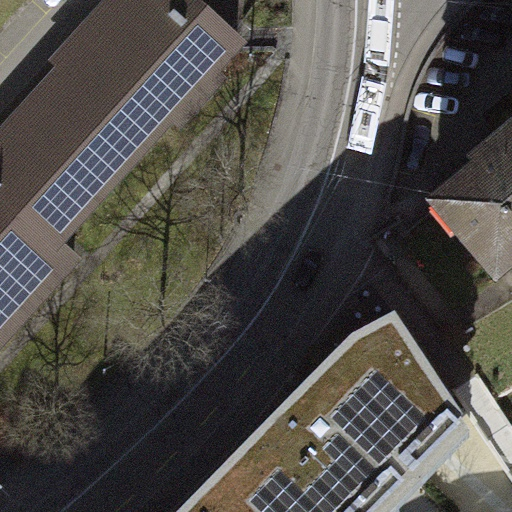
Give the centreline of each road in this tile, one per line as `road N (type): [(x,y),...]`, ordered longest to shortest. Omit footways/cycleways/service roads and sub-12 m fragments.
road 1 (tertiary): [(60,511),(241,339),(282,281),(338,162),(350,101)]
road 2 (residential): [(350,101),(424,0)]
